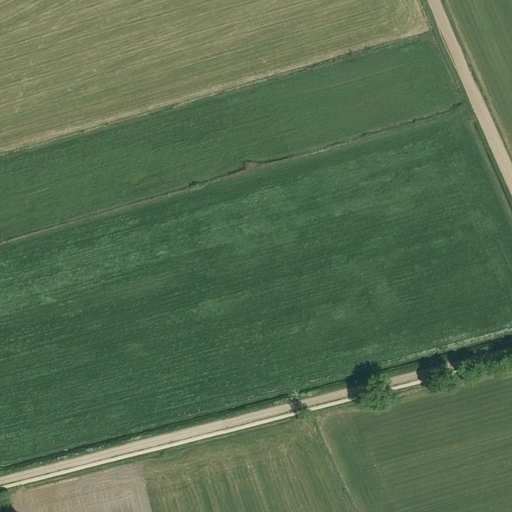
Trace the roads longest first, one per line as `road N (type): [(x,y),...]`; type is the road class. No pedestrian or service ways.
road 1 (track): [(0,482),(511,352)]
road 2 (track): [(511,178),(433,0)]
